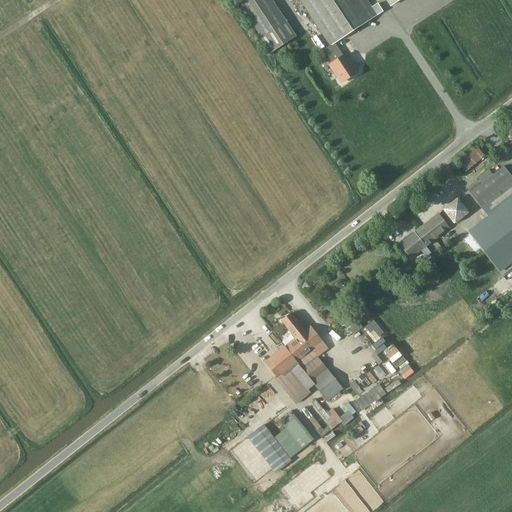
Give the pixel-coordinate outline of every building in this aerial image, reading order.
[(271,53),(296,37),(271,0),(239,0),(237,2),(271,53)] [(300,0),(330,46),(324,50),(333,64),(330,65),(342,83),(358,72),(346,55),(344,57),(335,43),(376,16),(365,0),(300,0)] [(320,49),(325,46),(318,34),(313,37),(320,49)] [(477,143),(458,160),(468,171),(486,154),(477,143)] [(483,209),(511,186),(511,177),(504,167),(493,175),(489,171),(479,179),(483,183),(470,193),(483,209)] [(454,224),(469,213),(458,198),(443,210),(454,224)] [(499,272),(511,261),(511,199),(469,233),(499,272)] [(426,247),(449,229),(438,214),(400,244),(411,259),(421,251),(426,257),(431,253),(426,247)] [(327,402),(343,389),(317,357),(328,349),(311,327),(306,331),(291,313),(281,321),(295,339),(266,363),(277,377),(296,362),(327,402)] [(374,318),(365,326),(376,339),(385,331),(374,318)] [(373,345),(380,353),(389,345),(382,337),(373,345)] [(393,343),(384,351),(406,378),(415,370),(393,343)] [(382,378),(387,374),(377,363),(372,367),(382,378)] [(362,411),(376,401),(368,391),(355,401),(362,411)] [(282,423),(302,448),(314,439),(293,414),(282,423)]
